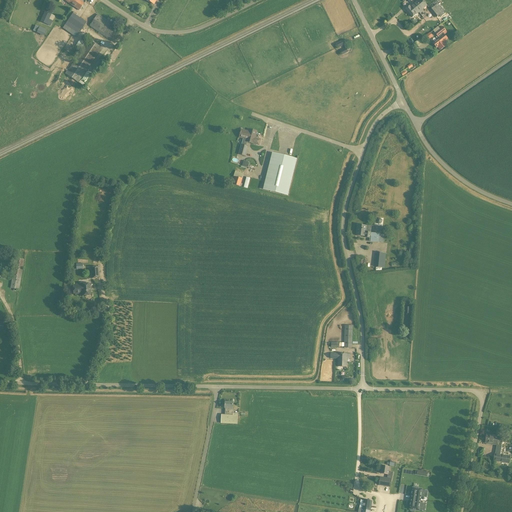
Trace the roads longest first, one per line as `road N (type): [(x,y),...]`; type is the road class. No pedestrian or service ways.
road 1 (unclassified): [(362,389),(0,381)]
road 2 (unclassified): [(362,389),(361,321),(342,225),(366,139),(403,101)]
road 3 (unclassified): [(460,511),(480,394),(362,389)]
road 4 (unclassified): [(259,0),(171,33),(139,25),(101,0)]
road 5 (unknown): [(362,389),(357,485),(390,511)]
road 6 (unknown): [(219,386),(193,511)]
road 7 (unclassified): [(511,203),(456,174),(415,123)]
